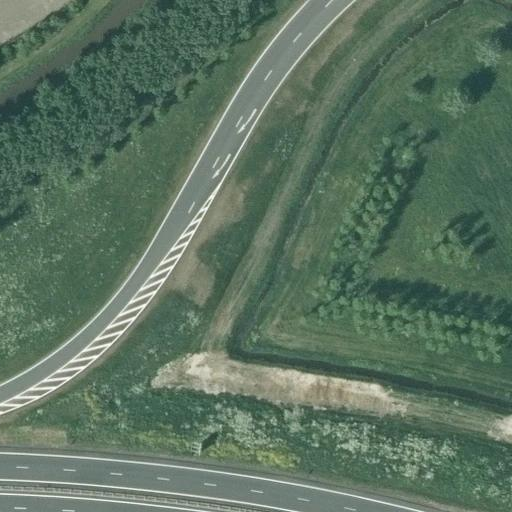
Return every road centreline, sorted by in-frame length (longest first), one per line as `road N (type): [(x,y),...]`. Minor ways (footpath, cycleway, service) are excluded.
road 1 (trunk): [(320,0),(249,87),(132,292),(85,345),(0,398)]
road 2 (trunk): [(360,511),(108,473),(0,468)]
